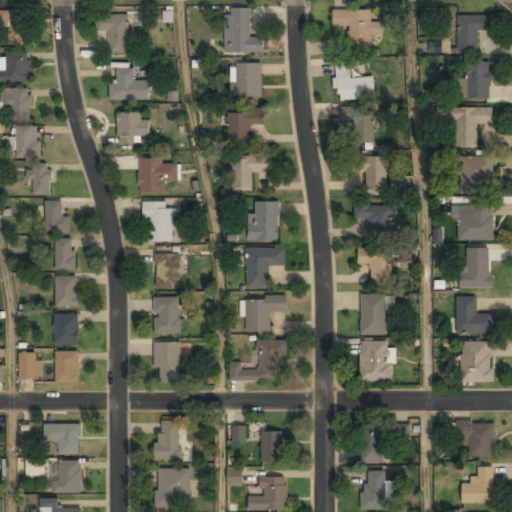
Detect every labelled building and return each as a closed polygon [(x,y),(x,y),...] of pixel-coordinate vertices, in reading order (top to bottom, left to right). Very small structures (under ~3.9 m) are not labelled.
[(250,37),(250,8),(225,8),(225,52),(263,52),(263,37),(250,37)] [(371,10),(332,11),(332,28),(347,27),(347,51),(371,51),(371,37),(383,36),(383,22),(371,23),(371,10)] [(23,45),(22,11),(0,11),(0,24),(7,24),(8,45),(23,45)] [(487,31),(487,15),(457,15),(457,53),(478,53),(478,31),(487,31)] [(129,53),(129,16),(95,16),(95,32),(109,32),(109,53),(129,53)] [(429,52),(441,52),(441,41),(429,41),(429,52)] [(0,82),(30,82),(30,52),(0,52),(0,82)] [(337,101),(376,98),(374,78),(350,79),(349,63),(335,64),(337,101)] [(491,99),(491,63),(461,63),(461,99),(491,99)] [(262,64),(230,64),(230,99),(262,99),(262,64)] [(117,69),(117,83),(109,83),(109,101),(149,100),(149,81),(134,81),(134,69),(117,69)] [(5,106),(12,106),(12,119),(31,119),(31,89),(5,89),(5,106)] [(341,122),(353,122),(353,144),(375,144),(375,107),(341,107),(341,122)] [(477,125),(493,125),(493,108),(437,108),(438,121),(455,121),(455,148),(477,148),(477,125)] [(228,143),(250,143),(250,125),(264,125),(264,111),(228,110),(228,143)] [(141,114),(117,114),(117,146),(137,146),(137,138),(149,138),(149,120),(141,120),(141,114)] [(39,158),(39,127),(16,127),(16,158),(39,158)] [(232,190),(252,190),(252,172),(272,172),(272,156),(232,155),(232,190)] [(366,191),(387,191),(387,157),(354,157),(354,172),(366,172),(366,191)] [(493,157),(460,157),(460,191),(493,191),(493,157)] [(139,158),(139,194),(165,194),(165,182),(178,182),(178,164),(162,164),(162,158),(139,158)] [(31,195),(51,195),(51,164),(31,164),(31,195)] [(45,234),(70,234),(70,216),(61,216),(61,201),(45,201),(45,234)] [(279,201),(257,201),(257,212),(248,212),(248,240),(279,240),(279,201)] [(176,242),(175,209),(166,210),(166,202),(146,202),(147,243),(176,242)] [(368,220),(368,236),(392,237),(392,206),(354,206),(354,220),(368,220)] [(458,241),(493,241),(493,206),(458,206),(458,241)] [(55,271),(74,271),(74,239),(55,239),(55,271)] [(246,247),(246,288),(269,288),(269,266),(285,266),(285,247),(246,247)] [(490,248),(463,248),(463,289),(490,289),(490,248)] [(370,286),(392,286),(392,249),(357,249),(357,265),(370,265),(370,286)] [(156,289),(181,289),(181,255),(156,255),(156,289)] [(55,306),(77,306),(77,276),(55,276),(55,306)] [(360,336),(387,336),(387,294),(360,294),(360,336)] [(271,312),(288,312),(287,297),(245,297),(246,333),(271,333),(271,312)] [(476,314),(476,297),(456,297),(456,334),(492,335),(493,314),(476,314)] [(154,335),(179,335),(179,298),(154,298),(154,335)] [(78,313),(55,313),(55,344),(78,344),(78,313)] [(283,341),(258,341),(258,370),(230,369),(230,381),(282,382),(283,341)] [(359,341),(359,382),(390,382),(390,341),(359,341)] [(156,343),(156,383),(181,383),(181,343),(156,343)] [(492,383),(492,343),(460,343),(460,383),(492,383)] [(56,382),(78,382),(78,351),(56,351),(56,382)] [(19,378),(43,378),(43,359),(39,359),(39,352),(19,352),(19,378)] [(181,421),(157,421),(157,461),(181,461),(181,421)] [(468,444),(468,458),(494,458),(494,422),(455,422),(455,444),(468,444)] [(409,423),(389,424),(389,439),(409,439),(409,423)] [(44,424),(44,442),(58,442),(58,455),(80,455),(80,424),(44,424)] [(246,425),(232,426),(232,441),(246,440),(246,425)] [(360,463),(383,463),(383,426),(360,426),(360,463)] [(261,432),(261,463),(282,463),(282,432),(261,432)] [(45,459),(26,459),(26,476),(45,476),(45,459)] [(81,492),(81,462),(53,462),(53,492),(81,492)] [(243,485),(243,468),(227,468),(227,484),(243,485)] [(474,484),(461,484),(461,504),(493,504),(493,468),(474,468),(474,484)] [(156,469),(156,507),(190,507),(190,469),(156,469)] [(387,471),(364,471),(364,510),(387,510),(387,471)] [(286,511),(286,477),(261,478),(261,498),(249,498),(249,511),(286,511)] [(58,499),(40,499),(40,511),(82,511),(82,509),(58,509),(58,499)]
